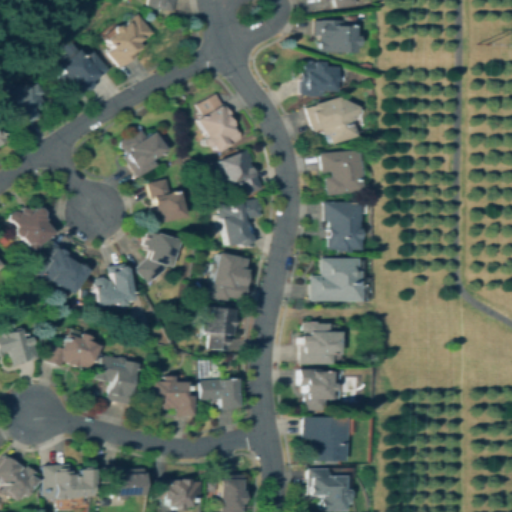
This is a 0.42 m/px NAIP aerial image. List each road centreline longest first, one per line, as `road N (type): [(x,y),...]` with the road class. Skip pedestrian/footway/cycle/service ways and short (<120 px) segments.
road 1 (residential): [(267,511),(258,358),(292,193),(287,162),(223,46),(208,0)]
road 2 (residential): [(0,181),(223,46)]
road 3 (residential): [(264,435),(171,446),(30,413)]
road 4 (residential): [(210,5),(277,2),(273,22),(224,48)]
